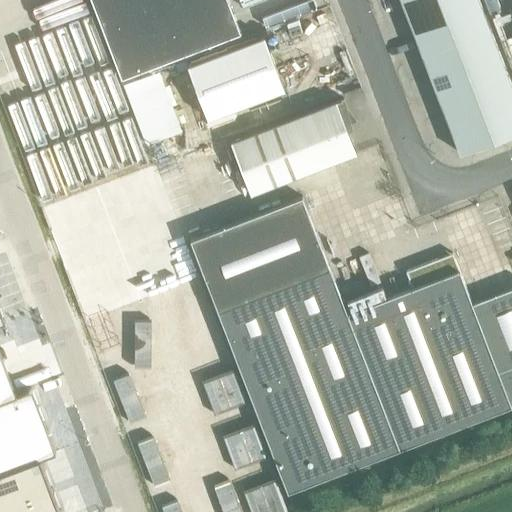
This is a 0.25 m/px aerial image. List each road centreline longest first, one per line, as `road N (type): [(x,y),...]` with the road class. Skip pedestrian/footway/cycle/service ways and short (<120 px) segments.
road 1 (unclassified): [(3,194),(135,511)]
road 2 (unclassified): [(511,166),(450,190),(416,170),(353,0)]
